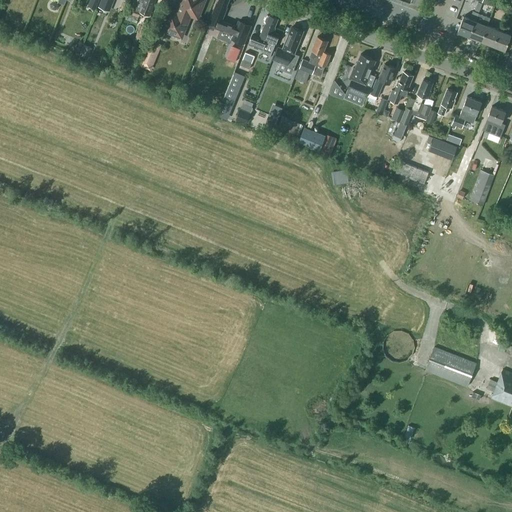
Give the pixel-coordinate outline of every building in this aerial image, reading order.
[(55,9),(58,6),(58,2),(53,0),(50,3),(51,8),(55,9)] [(96,8),(99,0),(90,0),(88,5),(96,8)] [(101,0),(99,6),(109,11),(113,0),(101,0)] [(138,0),(136,10),(154,14),(157,0),(138,0)] [(180,0),(179,4),(180,4),(177,13),(170,10),(162,29),(181,37),(190,14),(198,17),(204,0),(180,0)] [(230,38),(237,40),(242,43),(249,24),(238,19),(235,25),(222,19),(227,7),(226,7),(228,0),(218,0),(218,3),(217,2),(209,23),(232,32),(230,38)] [(497,7),(506,11),(508,6),(499,2),(497,7)] [(458,31),(470,36),(475,20),(479,12),(473,10),(471,15),(472,16),(471,18),(464,16),(458,31)] [(259,38),(252,35),(248,44),(262,50),(262,51),(271,55),(279,34),(274,32),(275,28),(274,27),(278,18),(269,15),(266,17),(265,20),(266,23),(265,23),(259,38)] [(470,36),(481,40),(487,25),(490,17),(485,15),(482,23),(475,20),(470,36)] [(144,39),(150,24),(142,20),(136,36),(144,39)] [(481,40),(493,45),(499,29),(487,25),(481,40)] [(299,43),(301,40),(300,38),(303,30),(292,26),(283,48),(278,46),(273,59),(294,67),(293,69),(294,69),(299,55),(294,53),(297,44),(299,43)] [(511,34),(499,29),(493,45),(505,50),(511,34)] [(318,62),(326,65),(330,54),(323,51),(328,40),(317,36),(312,50),(309,57),(311,57),(309,61),(316,63),(318,64),(318,62)] [(121,61),(134,66),(141,47),(128,43),(121,61)] [(228,57),(238,60),(243,47),(233,43),(228,57)] [(254,55),(245,51),(242,58),(243,58),(240,65),(249,68),(251,62),(254,55)] [(145,52),(141,63),(152,68),(156,56),(145,52)] [(347,89),(344,97),(363,105),(366,96),(371,86),(364,84),(368,73),(370,74),(373,67),(375,60),(372,58),(361,54),(356,68),(354,67),(352,73),(350,79),(352,79),(348,89),(347,89)] [(316,63),(309,61),(302,58),(295,78),(305,82),(309,72),(312,73),(316,63)] [(374,86),(373,85),(370,93),(378,96),(383,81),(390,83),(396,67),(384,63),(378,79),(377,78),(374,86)] [(219,112),(229,116),(245,75),(235,71),(219,112)] [(388,99),(397,102),(401,92),(406,94),(411,82),(410,82),(413,74),(404,71),(401,78),(400,78),(397,85),(394,91),(392,90),(388,99)] [(428,98),(431,90),(430,89),(432,82),(424,78),(415,100),(410,98),(400,121),(407,124),(413,109),(412,109),(412,108),(428,115),(431,106),(421,102),(423,96),(428,98)] [(183,90),(190,93),(191,89),(190,85),(186,83),(183,90)] [(196,98),(219,98),(219,86),(196,87),(196,98)] [(444,115),(447,105),(452,107),(455,99),(454,99),(456,91),(448,88),(438,112),(444,115)] [(462,108),(459,116),(455,115),(450,126),(455,128),(456,125),(462,127),(465,118),(473,122),(481,101),(467,96),(462,108)] [(381,97),(376,111),(382,114),(387,100),(381,97)] [(273,103),(265,124),(274,128),(282,107),(273,103)] [(485,125),(483,129),(500,136),(505,123),(501,121),(505,110),(502,109),(492,105),(488,117),(485,125)] [(405,110),(398,107),(393,118),(400,121),(405,110)] [(246,123),(250,112),(239,108),(235,119),(246,123)] [(426,121),(432,123),(436,111),(430,109),(426,121)] [(298,136),(297,136),(302,124),(282,115),(275,132),(296,141),(298,136)] [(305,126),(298,142),(319,151),(326,135),(312,129),(305,126)] [(456,157),(460,144),(435,136),(431,150),(456,157)] [(495,155),(502,157),(505,146),(497,144),(495,155)] [(348,168),(334,171),(337,184),(351,181),(348,168)] [(494,175),(481,169),(470,198),(484,203),(494,175)] [(460,189),(457,195),(462,198),(465,192),(460,189)] [(380,340),(379,344),(380,349),(382,354),(385,358),(389,360),(394,361),(399,361),(404,359),(408,355),(410,351),(411,346),(411,341),(409,337),(405,333),(401,330),(396,329),(391,330),(386,332),(383,335),(380,340)] [(501,351),(502,351),(503,351),(504,350),(505,350),(505,349),(505,348),(506,348),(506,347),(506,346),(505,345),(505,344),(504,344),(504,343),(503,343),(502,343),(501,343),(500,343),(499,343),(498,344),(497,345),(497,346),(497,347),(497,348),(498,349),(498,350),(499,350),(499,351),(500,351),(501,351)] [(425,369),(467,385),(476,362),(434,346),(425,369)] [(511,372),(502,368),(497,381),(491,378),(487,387),(494,390),(491,398),(511,406),(511,372)] [(406,435),(413,437),(416,426),(410,424),(406,435)]
